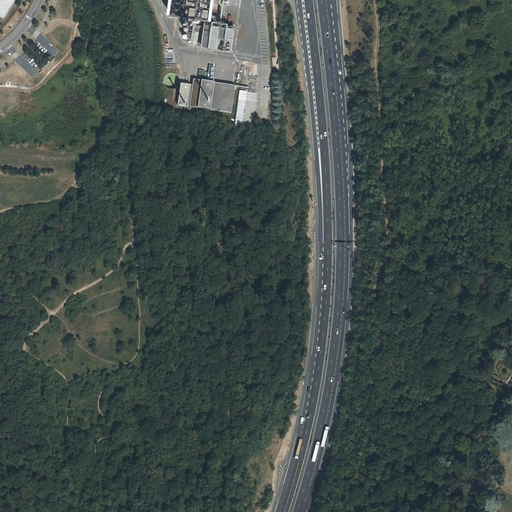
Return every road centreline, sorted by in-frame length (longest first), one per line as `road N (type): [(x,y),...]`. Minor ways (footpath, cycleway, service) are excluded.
road 1 (motorway): [(299,511),(325,414),(341,296),(343,211),(323,0)]
road 2 (track): [(378,0),(386,236),(368,367),(394,478),(393,511)]
road 3 (motorway): [(296,0),(325,259)]
road 4 (motorway): [(308,0),(325,259)]
road 5 (motorway): [(325,259),(315,375),(281,511)]
